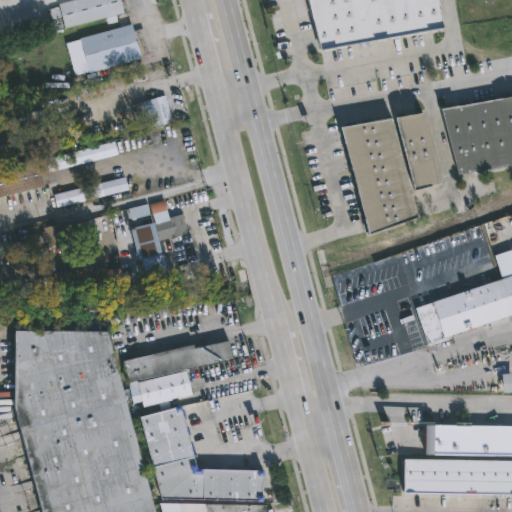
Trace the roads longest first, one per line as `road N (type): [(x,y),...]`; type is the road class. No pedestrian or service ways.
road 1 (primary): [(332,415),(226,0)]
road 2 (primary): [(210,80),(277,336)]
